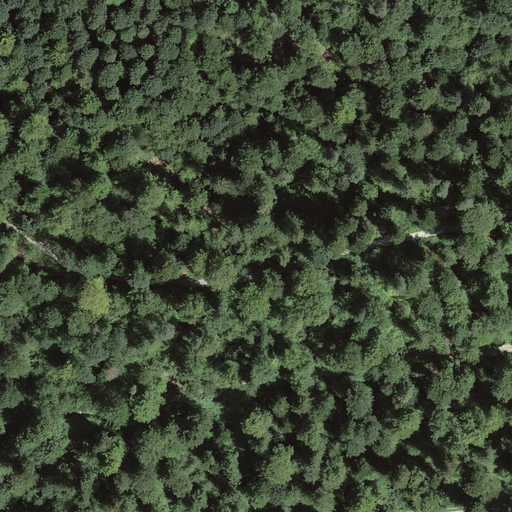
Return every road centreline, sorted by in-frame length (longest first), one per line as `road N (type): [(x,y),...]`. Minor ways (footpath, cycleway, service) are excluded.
road 1 (track): [(511,212),(292,265),(183,282),(79,262),(0,218)]
road 2 (track): [(511,351),(247,379),(59,412),(0,395)]
road 3 (track): [(511,27),(447,37),(375,33),(270,15),(238,0)]
road 4 (track): [(386,511),(511,505)]
